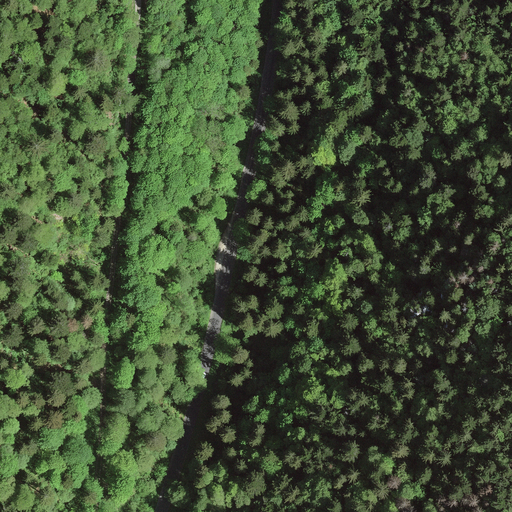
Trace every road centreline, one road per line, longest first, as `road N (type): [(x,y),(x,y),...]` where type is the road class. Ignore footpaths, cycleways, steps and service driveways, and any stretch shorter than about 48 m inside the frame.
road 1 (unclassified): [(280,0),(219,307),(161,511)]
road 2 (track): [(138,0),(100,366),(94,511)]
